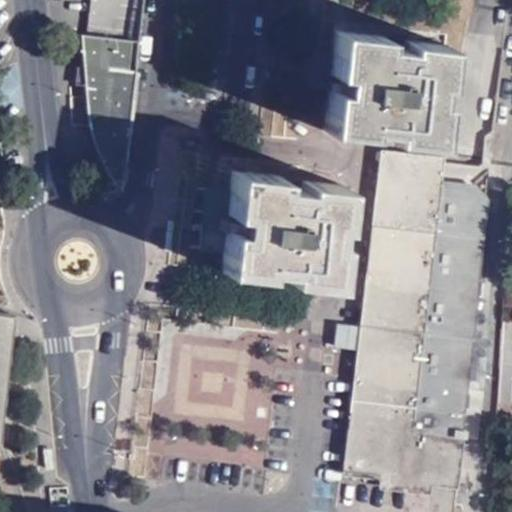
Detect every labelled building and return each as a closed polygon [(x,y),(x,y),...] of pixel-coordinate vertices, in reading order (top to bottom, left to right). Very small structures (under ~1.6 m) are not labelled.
[(129,123),(143,0),(85,0),(82,33),(87,104),(90,119),(129,123)] [(380,44),(381,35),(333,29),(328,71),(337,72),(336,81),(335,90),(326,89),(321,131),(364,136),(366,126),(388,129),(387,138),(435,144),(440,103),(431,101),(433,84),(442,85),(447,43),(405,37),(403,47),(380,44)] [(90,119),(91,126),(100,152),(107,167),(117,181),(118,180),(118,178),(121,177),(125,168),(129,123),(90,119)] [(435,174),(440,180),(443,157),(379,149),(339,475),(376,480),(379,453),(354,450),(389,173),(394,169),(435,174)] [(376,480),(454,489),(460,439),(462,439),(463,431),(457,431),(483,208),(465,185),(439,182),(440,180),(435,174),(394,169),(389,173),(354,450),(379,453),(376,480)] [(276,185),(277,176),(229,171),(224,214),(233,215),(232,223),(231,232),(222,231),(217,272),(261,277),(262,268),(284,271),(283,280),(331,286),(336,244),(327,243),(329,226),(338,227),(343,184),(300,179),(299,188),(276,185)] [(198,185),(189,220),(209,225),(218,190),(198,185)] [(0,427),(2,409),(9,346),(12,314),(0,312),(0,427)] [(427,486),(376,480),(375,489),(426,495),(427,486)]
